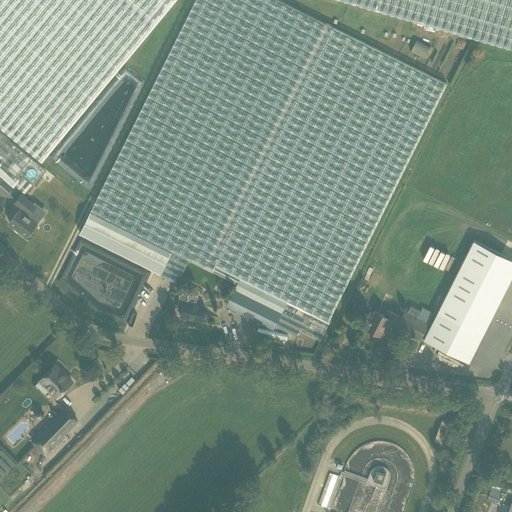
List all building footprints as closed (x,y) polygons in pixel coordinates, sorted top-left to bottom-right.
[(511,0),(0,0),(0,129),(42,165),(176,0),(344,0),(511,48),(511,0)] [(279,0),(195,0),(80,233),(161,274),(177,282),(180,276),(189,259),(238,284),(227,306),(273,329),(275,325),(296,335),(299,330),(320,340),(324,331),(328,322),(446,85),(333,29),(334,27),(279,0)] [(415,41),(411,51),(425,58),(430,47),(415,41)] [(0,133),(0,185),(8,192),(22,176),(33,184),(45,169),(0,133)] [(19,209),(9,222),(10,222),(20,230),(27,236),(37,223),(36,223),(40,218),(32,211),(36,206),(33,204),(21,194),(15,202),(23,209),(21,211),(19,209)] [(474,240),(424,339),(468,362),(511,275),(511,259),(501,254),(474,240)] [(204,305),(195,303),(198,292),(180,289),(178,297),(176,307),(181,309),(180,316),(181,316),(181,315),(194,318),(194,319),(201,321),(204,305)] [(421,340),(433,313),(421,307),(420,311),(410,306),(407,312),(404,310),(401,316),(387,309),(385,314),(375,309),(366,327),(381,335),(385,326),(387,327),(389,322),(397,326),(396,328),(421,340)] [(40,379),(36,383),(45,392),(49,388),(57,396),(65,388),(72,381),(55,364),(48,371),(40,379)] [(65,408),(31,442),(44,455),(77,421),(65,408)] [(442,419),(434,440),(442,444),(450,422),(442,419)] [(377,469),(373,480),(382,483),(386,472),(377,469)]
